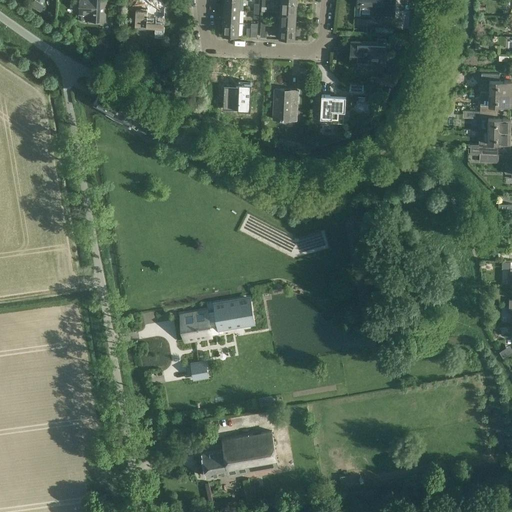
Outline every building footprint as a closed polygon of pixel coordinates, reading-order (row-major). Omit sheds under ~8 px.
[(105,20),(106,0),(79,0),(79,14),(81,14),(81,21),(87,22),(88,19),(105,20)] [(240,10),(240,0),(223,0),(223,9),(240,10)] [(296,13),(297,0),(287,0),(280,0),(280,12),(296,13)] [(357,0),(358,6),(371,7),(371,16),(390,17),(390,0),(357,0)] [(154,31),(163,31),(164,5),(147,4),(147,10),(142,9),(141,22),(154,23),(154,31)] [(239,22),(240,10),(223,9),(223,22),(239,22)] [(280,12),(280,25),(295,26),(296,13),(280,12)] [(222,34),(238,35),(239,22),(223,22),(222,34)] [(279,37),(295,38),(295,26),(280,25),(279,37)] [(350,60),(370,61),(370,59),(376,59),(377,54),(385,55),(386,39),(377,38),(377,42),(351,40),(350,60)] [(499,73),(481,73),(481,80),(489,80),(489,92),(511,93),(511,80),(499,80),(499,73)] [(384,74),(383,85),(391,85),(393,86),(393,81),(393,75),(384,74)] [(238,108),(238,109),(250,109),(251,83),(239,82),(239,87),(224,86),(223,98),(224,98),(223,107),(238,108)] [(296,120),(298,90),(292,90),(292,89),(275,88),(274,119),(296,120)] [(100,91),(93,104),(105,108),(108,110),(106,113),(137,130),(145,115),(122,102),(121,103),(100,91)] [(511,93),(489,92),(488,104),(480,104),(480,111),(498,111),(498,105),(511,106),(511,93)] [(321,118),(322,118),(321,121),(337,122),(338,111),(344,111),(345,111),(346,96),(338,96),(335,96),(334,96),(333,97),(330,97),(330,95),(321,95),(321,118)] [(479,117),(479,130),(488,130),(510,131),(510,118),(498,117),(498,111),(480,111),(479,117)] [(479,141),(478,153),(497,154),(497,143),(510,143),(510,131),(488,130),(487,142),(479,141)] [(206,337),(205,330),(204,327),(222,323),(223,327),(239,324),(253,322),(253,320),(252,321),(249,300),(250,300),(249,298),(214,304),(214,310),(208,311),(207,310),(181,315),(185,340),(206,337)] [(205,362),(191,364),(194,378),(207,376),(205,362)] [(223,449),(227,472),(228,476),(278,467),(272,431),(222,439),(223,449)] [(227,472),(223,449),(202,453),(206,476),(227,472)]
